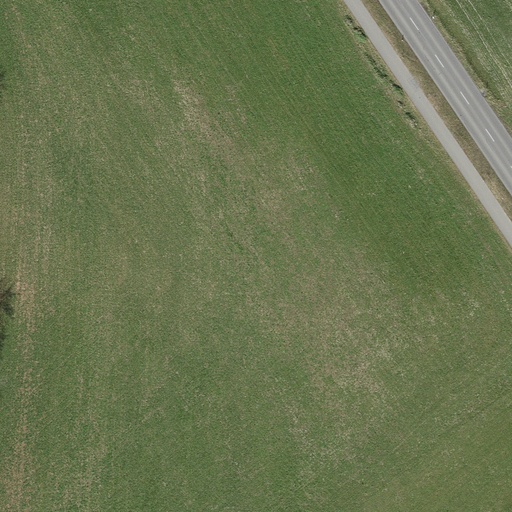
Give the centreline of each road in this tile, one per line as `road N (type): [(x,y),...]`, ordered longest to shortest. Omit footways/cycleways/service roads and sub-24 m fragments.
road 1 (track): [(511,234),(352,0)]
road 2 (secondary): [(399,0),(511,165)]
